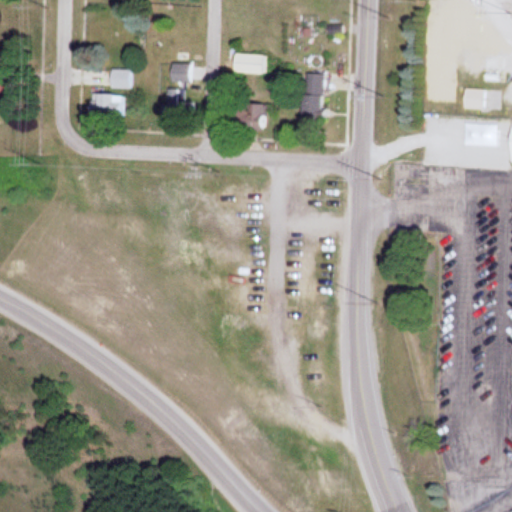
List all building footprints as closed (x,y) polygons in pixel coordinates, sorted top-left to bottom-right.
[(264,55),(232,55),(232,75),(264,75),(264,55)] [(189,63),(168,63),(168,84),(189,84),(189,63)] [(129,70),(108,70),(108,90),(129,90),(129,70)] [(322,75),(302,74),(300,125),(319,125),(322,75)] [(165,111),(182,111),(182,90),(165,90),(165,111)] [(485,90),(462,90),(462,110),(484,111),(485,90)] [(94,113),(121,113),(121,95),(94,95),(94,113)] [(264,105),(239,105),(239,126),(264,126),(264,105)]
